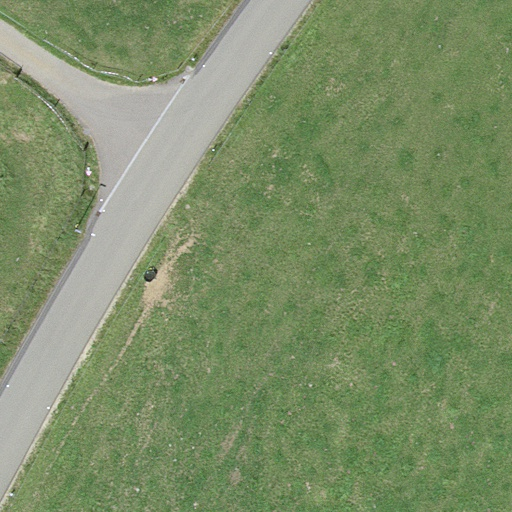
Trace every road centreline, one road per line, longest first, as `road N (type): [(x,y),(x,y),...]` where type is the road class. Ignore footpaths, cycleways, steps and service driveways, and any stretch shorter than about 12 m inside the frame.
road 1 (tertiary): [(283,0),(172,157),(0,454)]
road 2 (track): [(172,157),(0,36)]
